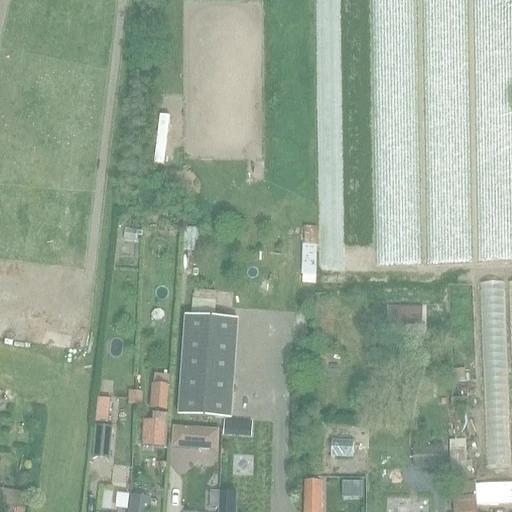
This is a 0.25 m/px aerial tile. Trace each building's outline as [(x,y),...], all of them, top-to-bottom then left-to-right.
[(317,226),(304,226),(303,244),(316,244),(317,226)] [(184,227),(183,251),(192,252),(194,252),(195,228),(184,227)] [(303,244),(302,244),(302,283),(316,283),(316,244),(303,244)] [(184,316),(177,415),(231,419),(238,320),(215,318),(217,303),(193,300),(192,317),(184,316)] [(464,370),(451,371),(452,383),(465,382),(464,370)] [(151,387),(149,411),(166,412),(168,387),(151,387)] [(97,399),(95,423),(108,424),(110,400),(97,399)] [(151,413),(150,446),(165,447),(166,414),(151,413)] [(224,420),(223,434),(233,435),(234,421),(224,420)] [(95,425),(92,456),(108,458),(111,427),(95,425)] [(196,428),(194,449),(216,450),(218,430),(196,428)] [(465,440),(449,441),(454,511),(476,511),(475,483),(473,483),(472,462),(466,462),(465,440)] [(303,511),(320,511),(321,483),(305,482),(303,511)] [(0,506),(25,510),(27,492),(0,489),(0,506)] [(210,492),(210,508),(219,508),(220,492),(210,492)] [(221,493),(219,511),(234,511),(235,493),(221,493)] [(129,511),(148,511),(151,498),(132,496),(129,511)]
